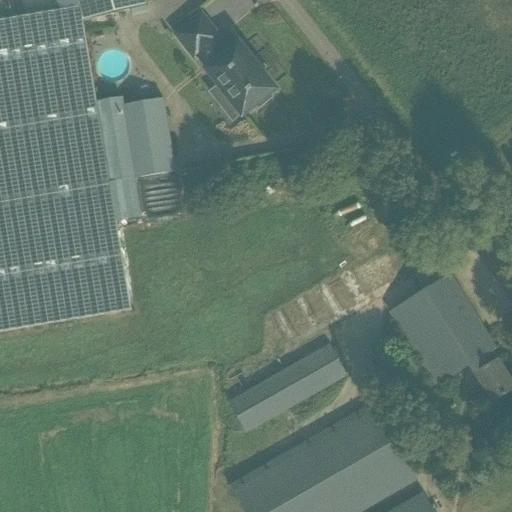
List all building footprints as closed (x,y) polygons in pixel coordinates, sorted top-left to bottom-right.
[(81,7),(78,0),(56,0),(59,12),(81,7)] [(78,0),(81,7),(84,22),(127,11),(146,6),(144,0),(78,0)] [(141,218),(135,180),(175,173),(163,102),(124,109),(122,100),(95,104),(82,23),(80,24),(77,9),(59,12),(0,22),(0,332),(129,311),(115,223),(141,218)] [(201,16),(176,36),(195,59),(203,52),(213,65),(206,70),(218,86),(241,115),(242,117),(256,106),(258,109),(272,98),(270,95),(275,91),(239,44),(227,54),(217,41),(220,39),(201,16)] [(450,277),(433,287),(391,314),(436,387),(469,366),(474,375),(493,405),(502,399),(511,392),(511,382),(498,360),(497,361),(492,352),(496,350),(450,277)] [(346,376),(329,346),(229,403),(246,433),(346,376)] [(361,511),(415,482),(371,406),(230,488),(243,511),(361,511)] [(432,511),(423,495),(393,511),(432,511)]
